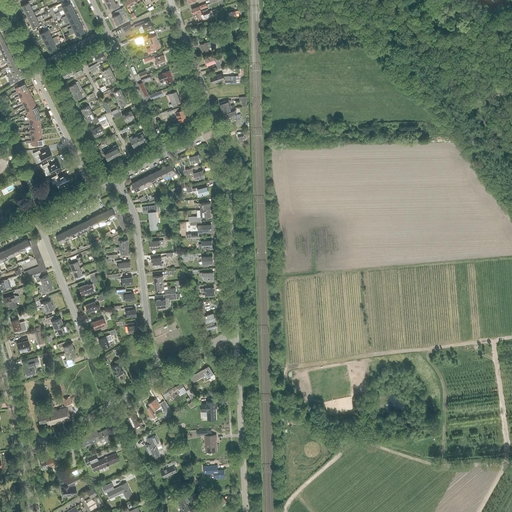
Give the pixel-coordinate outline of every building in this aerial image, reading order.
[(24,10),(30,7),(29,4),(32,2),(31,0),(28,2),(28,3),(21,6),(24,10)] [(113,0),(111,0),(105,3),(108,9),(111,7),(113,10),(119,7),(117,3),(115,4),(113,0)] [(127,9),(131,7),(130,6),(133,4),(134,6),(138,3),(136,0),(127,0),(124,2),(127,9)] [(63,9),(64,13),(73,9),(70,3),(58,9),(59,11),(63,9)] [(201,11),(200,9),(207,6),(206,3),(191,9),(193,14),(196,13),(201,11)] [(34,5),(30,7),(24,10),(26,16),(33,12),(32,9),(35,7),(34,5)] [(122,21),(124,20),(122,15),(125,13),(122,7),(116,11),(117,14),(112,17),(116,24),(122,21)] [(52,8),(49,9),(53,18),(61,15),(59,12),(55,14),(52,8)] [(75,15),(73,9),(64,13),(66,16),(62,18),(63,20),(75,15)] [(26,16),(29,21),(36,18),(34,14),(38,13),(37,11),(33,12),(26,16)] [(202,14),(201,11),(196,13),(199,20),(204,18),(203,17),(210,14),(209,11),(202,14)] [(69,21),(70,24),(78,20),(75,15),(63,20),(65,23),(69,21)] [(40,16),(36,18),(29,21),(32,28),(39,24),(37,20),(41,18),(40,16)] [(68,29),(69,32),(81,26),(78,20),(70,24),(72,27),(68,29)] [(144,21),(133,24),(135,30),(139,28),(140,33),(144,32),(143,30),(152,27),(150,21),(144,23),(144,21)] [(130,24),(123,28),(125,32),(125,33),(132,29),(130,24)] [(81,26),(69,32),(67,33),(68,35),(70,34),(74,33),(76,35),(84,32),(81,26)] [(42,39),(50,36),(48,33),(53,30),(51,28),(39,34),(42,39)] [(147,35),(142,36),(141,35),(134,38),(136,43),(143,40),(145,45),(149,44),(157,41),(155,35),(148,37),(147,35)] [(50,36),(42,39),(45,45),(57,39),(56,37),(52,39),(50,36)] [(58,42),(57,39),(45,45),(48,51),(56,47),(54,44),(58,42)] [(206,42),(200,44),(202,52),(208,50),(209,52),(213,50),(212,47),(215,46),(212,40),(206,42)] [(160,47),(157,41),(149,44),(150,47),(146,49),(148,54),(153,52),(153,49),(160,47)] [(6,45),(0,48),(0,55),(9,51),(6,45)] [(97,49),(91,52),(93,55),(94,55),(97,61),(104,57),(101,51),(98,52),(97,49)] [(9,51),(0,55),(0,59),(4,57),(6,60),(12,57),(9,51)] [(155,59),(157,64),(155,64),(157,67),(163,65),(162,62),(165,61),(162,54),(161,55),(160,53),(153,56),(154,56),(150,58),(150,57),(144,59),(145,63),(152,60),(155,59)] [(214,58),(213,56),(204,59),(205,63),(206,63),(207,65),(215,62),(217,68),(223,66),(219,56),(214,58)] [(15,63),(12,57),(6,60),(0,62),(0,63),(1,66),(7,63),(9,66),(15,63)] [(5,68),(6,71),(8,74),(18,69),(15,63),(9,66),(5,68)] [(103,72),(105,76),(112,72),(109,66),(104,69),(102,65),(98,67),(100,71),(101,73),(103,72)] [(69,67),(61,71),(64,77),(72,74),(74,78),(76,77),(77,76),(82,74),(83,73),(82,71),(76,74),(75,73),(72,67),(69,68),(69,67)] [(7,77),(7,76),(9,80),(8,80),(10,84),(18,81),(16,77),(20,75),(18,69),(8,74),(6,75),(7,77)] [(162,73),(162,74),(158,75),(161,83),(165,81),(166,83),(172,80),(171,76),(170,73),(170,74),(168,70),(162,73)] [(112,72),(105,76),(107,80),(103,81),(105,85),(109,83),(108,82),(115,79),(112,72)] [(222,73),(210,77),(212,84),(224,80),(222,73)] [(241,84),(240,76),(230,76),(230,81),(225,81),(226,85),(236,84),(241,84)] [(75,83),(69,86),(72,93),(81,88),(78,81),(75,83)] [(138,83),(144,96),(148,94),(142,81),(138,83)] [(16,91),(11,94),(12,96),(17,93),(27,88),(25,83),(15,88),(16,91)] [(115,91),(113,87),(107,90),(101,92),(102,95),(110,91),(111,93),(113,92),(117,98),(123,95),(120,88),(115,91)] [(18,96),(15,98),(16,100),(19,98),(29,94),(30,93),(27,89),(27,88),(17,93),(18,96)] [(81,88),(72,93),(76,100),(82,96),(80,92),(83,91),(81,88)] [(181,100),(177,90),(168,94),(173,107),(179,105),(177,102),(181,100)] [(161,91),(149,95),(151,100),(163,96),(161,91)] [(20,101),(17,103),(18,105),(22,103),(31,98),(32,98),(30,94),(30,93),(29,94),(19,98),(20,100),(20,101)] [(93,93),(86,97),(87,99),(89,99),(90,101),(96,98),(93,93)] [(125,105),(124,103),(126,101),(123,95),(117,98),(114,99),(116,102),(118,101),(121,108),(125,105)] [(239,97),(239,101),(242,101),(242,107),(247,106),(246,96),(239,97)] [(23,106),(19,107),(20,109),(24,107),(33,103),(34,102),(32,98),(31,98),(22,103),(23,105),(23,106)] [(231,109),(229,100),(219,103),(222,112),(225,111),(231,109)] [(25,110),(21,112),(22,114),(26,112),(35,107),(36,107),(34,103),(34,102),(33,103),(24,107),(25,109),(25,110)] [(80,109),(84,115),(91,111),(88,105),(80,109)] [(27,114),(26,115),(26,116),(39,113),(36,107),(35,107),(26,112),(27,114)] [(168,115),(172,113),(175,112),(178,122),(187,119),(183,109),(180,110),(178,107),(167,111),(167,110),(159,113),(161,120),(169,117),(168,115)] [(237,115),(234,107),(231,109),(225,111),(222,112),(225,119),(237,115)] [(131,110),(122,115),(125,121),(134,117),(131,110)] [(98,120),(96,116),(94,117),(91,111),(84,115),(87,121),(91,119),(93,123),(98,120)] [(100,126),(91,130),(95,137),(103,132),(100,126)] [(136,137),(139,144),(146,140),(144,136),(145,135),(143,131),(141,132),(141,131),(137,133),(138,135),(136,137)] [(133,147),(139,144),(136,137),(133,138),(132,136),(128,138),(133,147)] [(110,150),(114,157),(120,153),(116,144),(112,146),(113,148),(110,150)] [(0,150),(0,159),(8,155),(4,148),(0,150)] [(38,154),(42,161),(52,156),(48,149),(41,153),(39,150),(33,153),(34,156),(38,154)] [(107,160),(114,157),(110,150),(107,151),(106,150),(102,151),(107,160)] [(193,156),(192,154),(189,155),(191,163),(200,161),(198,154),(193,156)] [(47,166),(51,174),(61,169),(57,161),(50,165),(48,162),(42,165),(43,168),(47,166)] [(171,164),(165,167),(169,175),(170,177),(172,175),(173,176),(176,174),(177,173),(174,168),(173,168),(171,164)] [(165,167),(160,170),(164,177),(169,175),(165,167)] [(160,184),(162,183),(161,180),(164,179),(164,177),(160,170),(154,172),(158,180),(160,184)] [(197,172),(196,170),(193,171),(195,179),(204,177),(202,170),(197,172)] [(154,172),(149,175),(152,183),(158,180),(154,172)] [(63,184),(63,185),(67,183),(66,183),(70,181),(66,174),(59,178),(57,175),(51,178),(52,181),(56,179),(60,186),(63,184)] [(149,175),(143,178),(147,186),(152,183),(149,175)] [(143,178),(138,181),(141,188),(147,186),(143,178)] [(136,191),(141,188),(138,181),(132,183),(136,191)] [(193,186),(186,188),(187,192),(195,190),(195,191),(198,190),(199,195),(209,193),(207,186),(201,188),(201,187),(193,189),(193,186)] [(158,212),(157,205),(142,207),(143,213),(149,213),(150,229),(158,229),(156,212),(158,212)] [(112,208),(106,211),(110,219),(115,216),(115,214),(119,212),(117,208),(113,210),(112,208)] [(197,216),(189,217),(189,222),(195,221),(201,221),(201,217),(211,216),(210,209),(200,210),(197,210),(197,216)] [(106,211),(100,213),(104,221),(110,219),(106,211)] [(98,224),(104,221),(100,213),(94,216),(98,224)] [(89,219),(93,227),(98,224),(94,216),(89,219)] [(89,219),(83,222),(87,230),(93,227),(89,219)] [(189,222),(189,225),(198,225),(198,232),(203,232),(203,231),(211,231),(211,224),(201,225),(201,221),(195,221),(189,222)] [(83,222),(78,224),(82,232),(87,230),(83,222)] [(78,224),(72,227),(76,235),(82,232),(78,224)] [(72,227),(67,230),(71,238),(76,235),(72,227)] [(67,230),(61,233),(65,241),(71,238),(67,230)] [(60,243),(65,241),(61,233),(56,235),(60,243)] [(119,240),(119,247),(128,246),(127,239),(123,240),(120,234),(113,237),(115,241),(119,240)] [(27,253),(30,252),(28,249),(31,247),(27,239),(21,242),(25,250),(27,253)] [(202,244),(199,244),(199,248),(202,248),(202,247),(212,247),(212,240),(202,241),(202,244)] [(21,242),(16,244),(20,253),(25,250),(21,242)] [(14,255),(20,253),(16,244),(10,247),(14,255)] [(10,247),(5,250),(9,258),(14,255),(10,247)] [(5,250),(0,252),(0,254),(3,261),(9,258),(5,250)] [(152,258),(152,265),(156,264),(156,267),(164,267),(163,263),(162,264),(161,257),(152,258)] [(70,264),(72,271),(80,268),(77,262),(79,261),(78,258),(71,261),(72,264),(70,264)] [(115,264),(119,263),(120,270),(130,269),(129,261),(121,262),(121,260),(115,260),(115,264)] [(22,274),(19,267),(14,270),(16,276),(22,274)] [(80,268),(72,271),(75,278),(77,277),(78,279),(85,276),(84,273),(82,274),(80,268)] [(41,280),(42,284),(50,281),(48,274),(41,277),(39,272),(38,273),(36,274),(34,274),(37,282),(41,280)] [(116,277),(116,279),(122,279),(123,286),(132,285),(131,275),(120,276),(119,273),(110,274),(110,277),(116,277)] [(153,276),(154,284),(164,283),(163,275),(153,276)] [(0,291),(8,289),(11,288),(8,278),(5,279),(0,280),(0,291)] [(53,288),(50,281),(42,284),(44,288),(39,290),(40,293),(53,288)] [(91,283),(88,285),(88,283),(78,287),(81,294),(88,292),(88,293),(94,291),(91,283)] [(164,288),(164,283),(154,284),(155,291),(164,290),(165,294),(176,293),(175,288),(168,289),(168,287),(164,288)] [(126,292),(125,289),(116,290),(117,294),(122,295),(122,301),(125,300),(134,299),(134,293),(131,293),(130,291),(126,292)] [(163,298),(163,300),(156,300),(157,308),(166,307),(166,308),(167,307),(168,307),(169,307),(170,306),(170,305),(170,304),(170,303),(169,303),(169,300),(177,300),(176,293),(169,294),(169,298),(163,298)] [(16,302),(15,301),(20,300),(19,296),(14,297),(14,295),(4,297),(6,305),(9,304),(11,308),(17,306),(16,302)] [(33,301),(35,308),(36,309),(44,305),(46,311),(53,309),(50,300),(41,303),(39,299),(33,301)] [(94,301),(85,304),(88,312),(97,308),(94,301)] [(132,307),(124,308),(125,310),(126,310),(126,316),(136,315),(135,309),(133,309),(132,307)] [(217,325),(213,313),(204,316),(207,328),(217,325)] [(53,316),(46,318),(48,323),(51,321),(54,328),(56,327),(63,324),(61,317),(55,320),(53,316)] [(98,318),(99,320),(92,322),(95,329),(100,326),(101,328),(106,326),(103,317),(98,318)] [(20,322),(18,319),(11,321),(14,330),(17,329),(18,332),(27,330),(24,321),(20,322)] [(63,324),(56,327),(58,332),(56,333),(56,335),(68,330),(65,323),(63,324)] [(134,323),(126,324),(126,326),(128,326),(128,332),(138,331),(138,325),(134,325),(134,323)] [(110,345),(108,342),(112,340),(111,336),(117,334),(115,329),(109,331),(110,335),(99,339),(102,348),(110,345)] [(45,343),(41,331),(35,333),(38,345),(45,343)] [(22,339),(23,342),(17,343),(20,351),(30,348),(27,337),(22,339)] [(63,347),(65,352),(74,349),(72,343),(68,345),(67,341),(58,344),(59,348),(63,347)] [(64,353),(66,359),(64,360),(66,364),(74,361),(73,357),(77,356),(74,349),(65,352),(66,353),(64,353)] [(39,363),(37,358),(23,362),(26,375),(35,372),(34,368),(36,367),(35,364),(39,363)] [(116,365),(111,367),(113,369),(113,370),(116,376),(123,372),(121,369),(122,368),(121,366),(122,365),(118,358),(114,361),(116,365)] [(207,379),(214,374),(209,366),(202,370),(202,371),(191,378),(193,382),(205,375),(207,379)] [(169,392),(163,395),(165,399),(167,398),(170,402),(173,400),(172,397),(174,395),(176,394),(178,397),(186,392),(181,383),(176,387),(175,386),(168,391),(169,392)] [(64,406),(36,413),(39,424),(47,422),(48,426),(71,420),(67,405),(72,403),(70,396),(62,398),(64,406)] [(162,406),(164,408),(165,410),(165,411),(165,413),(165,414),(169,416),(170,415),(170,416),(171,415),(171,413),(171,412),(170,411),(171,411),(169,408),(165,401),(159,404),(156,399),(148,404),(150,406),(150,407),(147,408),(146,409),(148,411),(147,412),(151,418),(156,415),(153,411),(158,408),(162,406)] [(207,404),(201,404),(201,411),(207,411),(208,418),(216,417),(215,410),(216,410),(216,402),(207,402),(207,404)] [(140,425),(141,428),(143,427),(142,424),(143,424),(141,420),(139,421),(139,420),(138,421),(135,413),(128,416),(133,428),(140,425)] [(98,433),(96,430),(81,437),(82,440),(80,441),(83,448),(86,447),(85,446),(100,440),(101,443),(110,439),(106,429),(98,433)] [(155,447),(154,445),(159,443),(156,435),(146,439),(148,444),(145,446),(149,455),(151,459),(160,456),(158,452),(156,447),(155,447)] [(217,439),(216,435),(205,435),(206,452),(217,451),(216,440),(217,439)] [(48,470),(59,466),(58,460),(60,460),(58,454),(56,455),(55,452),(51,454),(51,456),(48,457),(48,456),(44,457),(44,458),(39,460),(42,469),(47,468),(48,470)] [(87,462),(89,465),(90,465),(92,464),(94,471),(107,466),(109,466),(108,465),(119,461),(116,453),(97,461),(96,459),(87,462)] [(174,465),(161,471),(164,478),(177,472),(174,465)] [(218,465),(204,466),(204,474),(214,473),(214,478),(225,478),(224,470),(218,470),(218,465)] [(82,467),(68,474),(70,478),(85,471),(82,467)] [(68,486),(75,483),(81,480),(79,475),(70,479),(66,481),(68,486)] [(111,483),(102,487),(105,493),(107,492),(110,499),(123,492),(126,498),(132,495),(126,482),(120,485),(120,486),(114,489),(111,483)] [(75,483),(68,486),(69,486),(63,487),(63,489),(62,489),(62,496),(71,495),(75,494),(75,493),(77,493),(76,486),(75,486),(75,483)] [(97,495),(93,488),(87,492),(91,498),(97,495)] [(178,495),(180,498),(176,500),(181,511),(183,511),(189,509),(186,504),(189,502),(184,492),(178,495)] [(206,503),(204,511),(215,511),(222,505),(223,507),(226,504),(225,503),(227,501),(223,497),(214,505),(206,503)]
